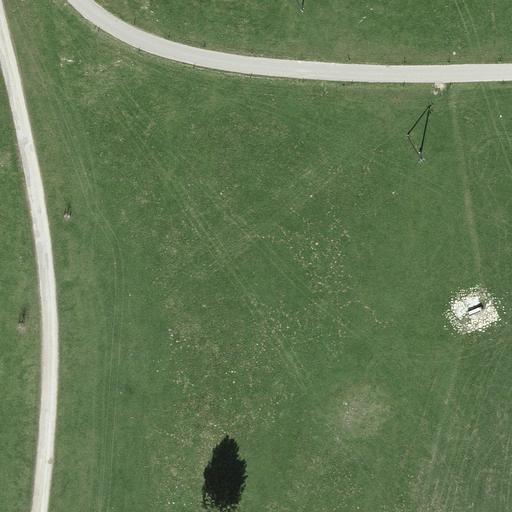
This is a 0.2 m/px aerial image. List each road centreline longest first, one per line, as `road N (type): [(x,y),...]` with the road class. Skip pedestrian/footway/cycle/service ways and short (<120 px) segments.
road 1 (track): [(39,511),(50,364),(45,263),(0,29)]
road 2 (track): [(78,0),(145,42),(229,63),(355,73),(511,71)]
